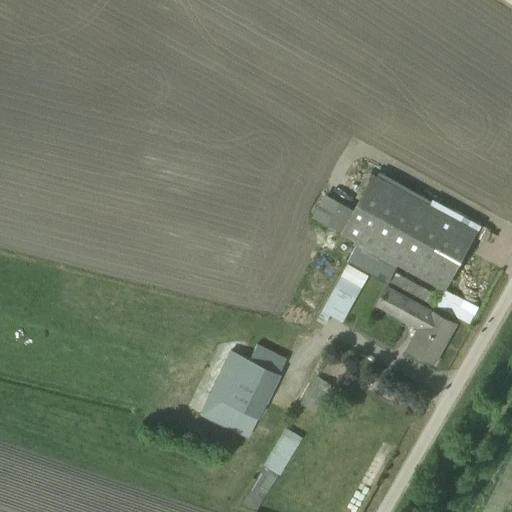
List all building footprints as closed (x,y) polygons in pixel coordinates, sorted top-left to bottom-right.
[(362,165),(352,185),(359,189),(370,169),(362,165)] [(374,174),(343,230),(441,286),(473,230),(374,174)] [(342,322),(368,275),(347,263),(321,311),(342,322)] [(438,293),(393,268),(388,277),(433,302),(438,293)] [(455,324),(386,285),(375,304),(414,326),(403,346),(434,363),(455,324)] [(247,357),(231,350),(200,416),(248,438),(285,358),(253,343),(247,357)] [(324,404),(330,379),(313,375),(306,400),(324,404)] [(285,425),(263,464),(281,474),(302,435),(285,425)]
